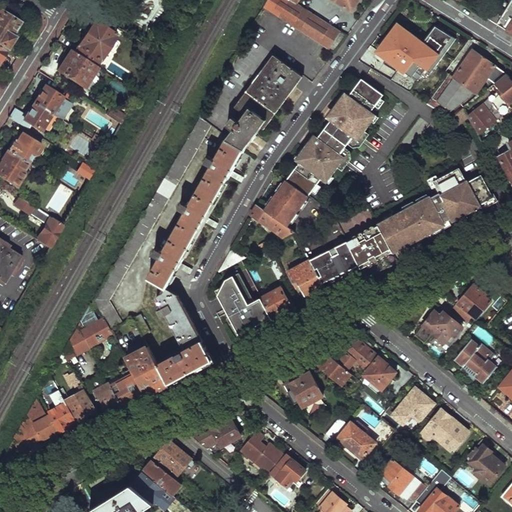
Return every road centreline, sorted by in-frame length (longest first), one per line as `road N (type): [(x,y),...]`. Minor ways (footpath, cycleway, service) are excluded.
road 1 (residential): [(233,376),(199,304),(200,282),(267,166),(389,0)]
road 2 (secondary): [(233,376),(0,499)]
road 3 (residential): [(389,511),(233,376)]
road 4 (residential): [(511,440),(358,308)]
road 5 (secondary): [(511,224),(358,308)]
road 6 (secondary): [(358,308),(233,376)]
